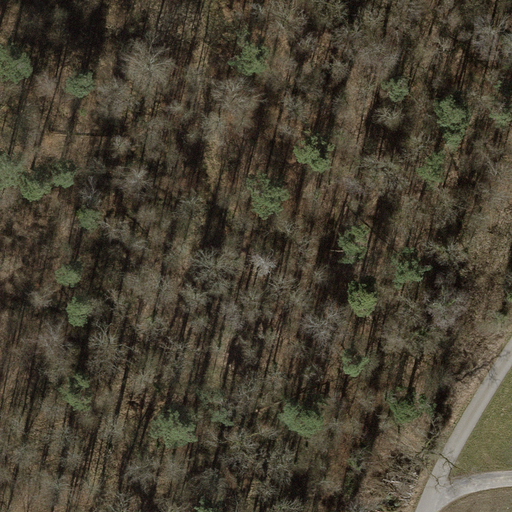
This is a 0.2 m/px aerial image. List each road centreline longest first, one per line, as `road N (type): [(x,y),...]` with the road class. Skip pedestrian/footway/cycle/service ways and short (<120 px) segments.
road 1 (track): [(207,0),(207,134),(230,214),(358,399),(433,491)]
road 2 (unclassified): [(511,362),(433,491)]
